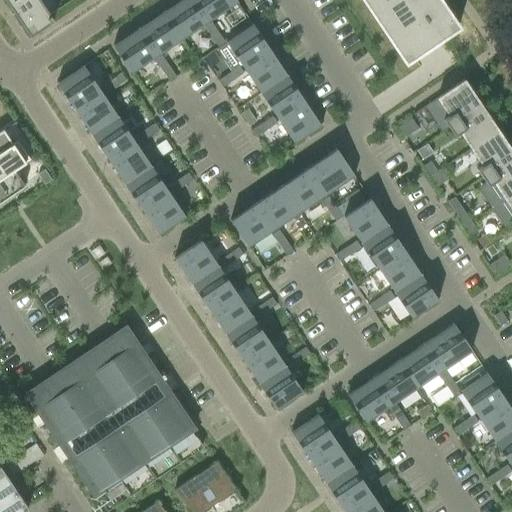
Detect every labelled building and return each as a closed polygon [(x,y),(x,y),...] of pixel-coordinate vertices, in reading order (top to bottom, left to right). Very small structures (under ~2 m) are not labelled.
[(20,0),(9,7),(29,37),(53,22),(38,0),(20,0)] [(196,0),(180,0),(165,11),(183,38),(210,20),(196,0)] [(235,0),(196,0),(210,20),(237,2),(235,0)] [(361,0),(404,63),(404,64),(426,49),(458,28),(439,0),(361,0)] [(165,11),(138,28),(157,56),(183,38),(165,11)] [(210,23),(204,28),(211,38),(217,33),(210,23)] [(225,43),(215,49),(230,72),(238,67),(240,65),(242,68),(269,50),(252,25),(225,43)] [(138,28),(112,46),(130,74),(157,56),(138,28)] [(217,33),(211,38),(217,47),(224,43),(217,33)] [(269,50),(242,68),(259,94),(286,76),(269,50)] [(161,56),(154,61),(161,71),(167,66),(161,56)] [(83,66),(56,84),(65,98),(73,109),(100,91),(83,66)] [(167,66),(161,71),(168,81),(174,76),(167,66)] [(230,72),(228,74),(232,80),(243,74),(238,67),(230,72)] [(120,74),(110,80),(115,87),(125,80),(120,74)] [(228,74),(218,80),(222,87),(232,80),(228,74)] [(286,76),(259,94),(276,119),(303,101),(286,76)] [(110,80),(100,87),(105,94),(115,87),(110,80)] [(437,99),(425,107),(426,108),(437,126),(443,122),(447,128),(480,106),(463,81),(436,99),(437,99)] [(100,91),(73,109),(90,135),(117,117),(100,91)] [(303,101),(276,119),(293,145),(320,127),(303,101)] [(497,131),(480,106),(447,128),(453,136),(459,133),(470,149),(495,132),(497,131)] [(117,117),(90,135),(107,160),(134,142),(117,117)] [(271,117),(261,123),(266,130),(276,123),(271,117)] [(412,121),(399,131),(406,140),(419,131),(412,121)] [(154,123),(144,130),(148,137),(158,130),(154,123)] [(261,123),(251,130),(256,137),(266,130),(261,123)] [(0,172),(3,177),(13,171),(29,160),(16,141),(12,144),(7,138),(4,133),(2,130),(0,131),(0,172)] [(144,130),(134,137),(138,144),(148,137),(144,130)] [(511,157),(511,153),(497,131),(495,132),(470,149),(481,166),(475,170),(481,177),(481,178),(511,157)] [(134,142),(107,160),(124,185),(151,167),(134,142)] [(335,149),(309,167),(327,194),(354,176),(335,149)] [(487,186),(478,192),(489,209),(504,199),(511,193),(511,157),(481,178),(487,186)] [(423,166),(429,176),(436,172),(429,162),(423,166)] [(151,167),(124,185),(141,210),(168,192),(151,167)] [(309,167),(282,185),(300,212),(319,200),(327,194),(309,167)] [(436,187),(450,178),(443,167),(430,176),(436,187)] [(44,170),(37,175),(44,185),(50,180),(44,170)] [(0,202),(24,186),(13,171),(3,177),(0,172),(0,202)] [(187,173),(177,180),(182,187),(192,180),(187,173)] [(177,180),(167,187),(172,194),(182,187),(177,180)] [(282,185),(255,203),(274,230),(278,227),(300,212),(282,185)] [(168,192),(141,210),(158,236),(185,218),(168,192)] [(511,193),(504,199),(489,209),(500,225),(509,219),(511,223),(511,193)] [(327,197),(321,201),(327,212),(334,207),(327,197)] [(369,199),(342,217),(359,242),(386,224),(369,199)] [(255,203),(229,221),(247,248),(269,233),(274,230),(255,203)] [(334,207),(327,212),(334,222),(341,217),(334,207)] [(463,225),(463,226),(470,221),(463,212),(456,216),(463,225)] [(463,226),(470,236),(476,231),(470,221),(463,226)] [(386,224),(359,242),(376,268),(403,250),(386,224)] [(278,230),(271,235),(278,245),(285,240),(278,230)] [(200,240),(173,258),(190,284),(217,266),(200,240)] [(285,240),(278,245),(284,255),(291,250),(285,240)] [(355,241),(345,248),(349,255),(360,248),(355,241)] [(104,254),(98,246),(88,253),(94,261),(104,254)] [(237,248),(227,255),(232,261),(242,255),(237,248)] [(345,248),(335,255),(339,261),(349,255),(345,248)] [(403,250),(376,268),(393,293),(420,275),(403,250)] [(227,255),(217,261),(222,268),(232,261),(227,255)] [(503,256),(489,265),(496,275),(509,266),(503,256)] [(102,270),(110,264),(106,257),(97,263),(102,270)] [(217,266),(190,284),(207,309),(234,291),(217,266)] [(420,275),(393,293),(411,319),(437,301),(420,275)] [(234,291),(207,309),(224,334),(251,316),(234,291)] [(388,291),(378,298),(383,305),(393,298),(388,291)] [(271,298),(261,305),(265,311),(275,305),(271,298)] [(378,298),(368,304),(373,311),(383,305),(378,298)] [(261,305),(251,311),(255,318),(265,311),(261,305)] [(499,311),(493,316),(499,326),(506,322),(499,311)] [(251,316),(224,334),(241,359),(268,341),(251,316)] [(443,368),(444,369),(471,351),(452,324),(426,341),(443,368)] [(125,326),(24,393),(59,445),(160,378),(125,326)] [(268,341),(241,359),(258,385),(285,367),(268,341)] [(443,368),(426,341),(399,359),(417,386),(418,387),(444,369),(443,368)] [(304,348),(294,354),(299,361),(309,354),(304,348)] [(294,354),(284,361),(289,368),(299,361),(294,354)] [(417,386),(399,359),(373,377),(390,403),(391,404),(418,387),(417,386)] [(285,367),(258,385),(275,410),(302,392),(285,367)] [(443,384),(445,386),(451,381),(444,371),(438,376),(443,384)] [(486,373),(459,391),(476,417),(503,399),(486,373)] [(390,403),(373,377),(346,395),(364,422),(391,404),(390,403)] [(451,381),(445,386),(451,396),(458,391),(451,381)] [(170,393),(69,460),(93,497),(96,495),(106,510),(130,494),(201,447),(191,431),(194,429),(170,393)] [(503,399),(476,417),(493,442),(511,429),(511,412),(503,399)] [(394,418),(395,419),(401,415),(395,405),(388,409),(394,418)] [(317,415),(290,433),(307,458),(309,457),(334,440),(317,415)] [(395,419),(401,429),(408,425),(401,415),(395,419)] [(462,422),(467,429),(477,422),(472,415),(464,421),(462,422)] [(467,429),(462,422),(452,429),(457,436),(467,429)] [(344,429),(349,436),(359,429),(354,423),(344,429)] [(344,429),(334,436),(339,443),(349,436),(344,429)] [(511,429),(493,442),(511,468),(511,466),(511,429)] [(307,458),(324,483),(326,482),(351,465),(334,440),(309,457),(307,458)] [(215,462),(174,490),(188,511),(202,511),(220,500),(228,511),(231,511),(243,504),(215,462)] [(324,483),(341,508),(343,507),(368,491),(367,490),(351,465),(326,482),(324,483)] [(496,472),(500,479),(510,472),(506,465),(497,471),(496,472)] [(0,468),(0,511),(22,511),(27,509),(0,468)] [(378,479),(382,486),(392,479),(388,472),(378,479)] [(500,479),(496,472),(486,479),(490,485),(491,485),(500,479)] [(378,479),(368,486),(372,493),(382,486),(378,479)] [(341,508),(343,511),(382,511),(368,491),(343,507),(341,508)] [(163,511),(157,502),(141,511),(163,511)]
